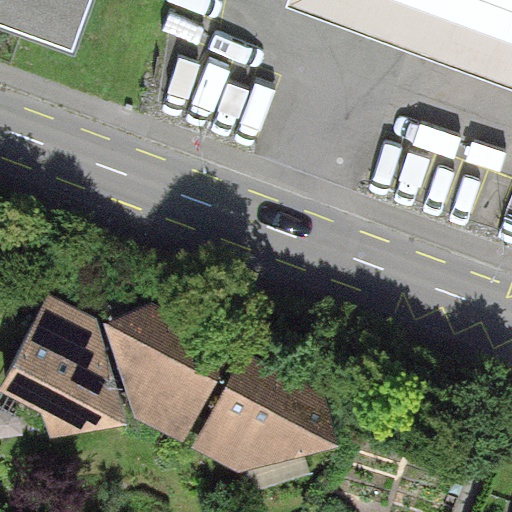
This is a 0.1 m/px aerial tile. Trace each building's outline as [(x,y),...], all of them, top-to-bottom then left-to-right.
[(0,0),(0,19),(78,48),(95,0),(0,0)] [(511,0),(305,0),(511,77),(511,0)] [(80,306),(34,283),(0,347),(0,388),(26,401),(48,437),(120,406),(80,306)] [(147,294),(80,306),(120,406),(175,432),(220,334),(147,294)] [(310,381),(220,334),(175,432),(230,464),(317,437),(310,381)]
